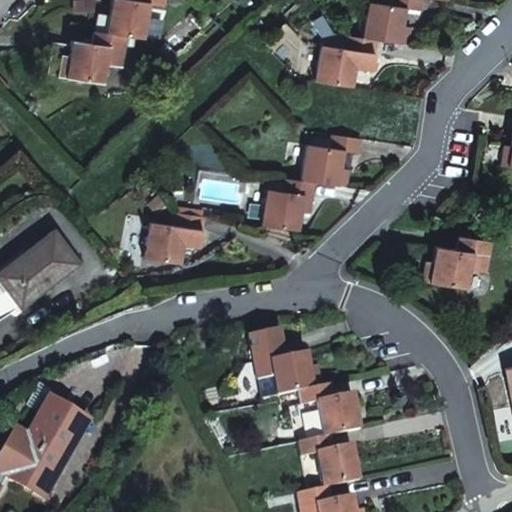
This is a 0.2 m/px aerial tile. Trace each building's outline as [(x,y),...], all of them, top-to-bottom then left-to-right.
[(165,0),(130,0),(130,2),(117,0),(111,0),(106,35),(127,38),(144,41),(150,7),(164,9),(165,0)] [(422,0),(392,0),(392,6),(369,2),(364,40),(377,42),(409,47),(412,29),(403,27),(405,11),(420,13),(422,0)] [(127,38),(106,35),(94,33),(91,47),(70,44),(67,60),(61,59),(58,79),(102,86),(105,67),(122,69),(127,38)] [(364,40),(348,37),(346,50),(321,46),(317,82),(354,87),(356,70),(372,72),(377,42),(364,40)] [(303,181),(320,183),(350,188),(355,154),(361,155),(363,139),(333,135),(331,147),(308,144),(303,181)] [(511,146),(511,148),(504,147),(501,168),(511,168),(511,146)] [(266,226),(303,232),(306,212),(315,213),(320,183),(303,181),(273,176),(266,226)] [(206,248),(210,217),(180,212),(178,224),(157,221),(151,259),(187,264),(190,246),(206,248)] [(0,269),(0,281),(20,307),(77,263),(51,230),(0,269)] [(473,272),(489,274),(493,243),(460,239),(458,253),(436,250),(434,266),(427,265),(424,286),(470,292),(473,272)] [(274,376),(278,394),(296,390),(320,384),(316,365),(308,367),(304,350),(284,354),(279,328),(248,334),(257,379),(274,376)] [(320,384),(296,390),(300,404),(287,407),(291,426),(318,420),(321,436),(328,434),(358,428),(350,393),(331,397),(328,383),(320,384)] [(0,483),(5,475),(36,493),(58,454),(67,459),(89,420),(48,397),(27,434),(13,427),(0,450),(0,483)] [(321,436),(296,441),(300,455),(314,452),(321,487),(326,485),(357,478),(350,444),(331,447),(328,434),(321,436)] [(45,497),(67,459),(58,454),(36,493),(45,497)] [(321,487),(296,492),(299,511),(361,511),(360,508),(353,510),(350,496),(330,500),(326,485),(321,487)]
